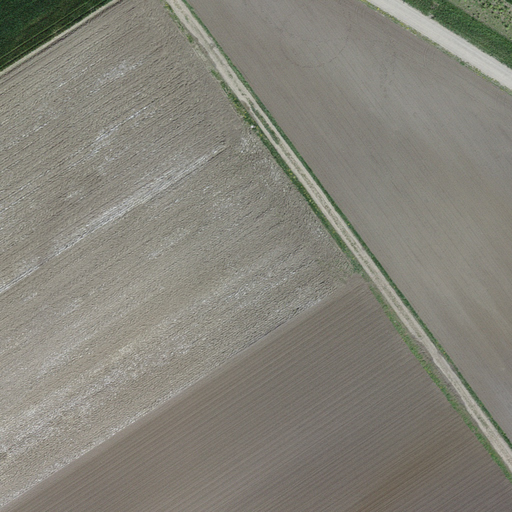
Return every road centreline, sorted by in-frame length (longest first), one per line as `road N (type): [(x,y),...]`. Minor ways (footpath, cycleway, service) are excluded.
road 1 (track): [(190,0),(511,463)]
road 2 (track): [(511,85),(380,0)]
